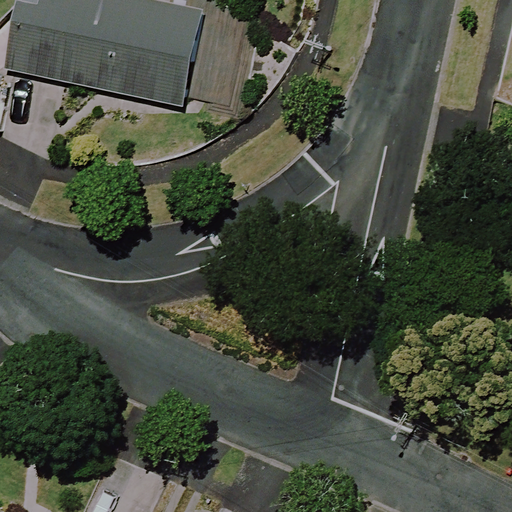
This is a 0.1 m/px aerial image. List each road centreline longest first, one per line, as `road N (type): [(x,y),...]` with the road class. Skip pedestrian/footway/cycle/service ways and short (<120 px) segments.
road 1 (residential): [(403,72),(319,170),(212,242),(115,260),(0,237)]
road 2 (residential): [(315,441),(331,401),(403,72)]
road 3 (residential): [(0,280),(72,333),(315,441)]
road 4 (residential): [(315,441),(478,511)]
